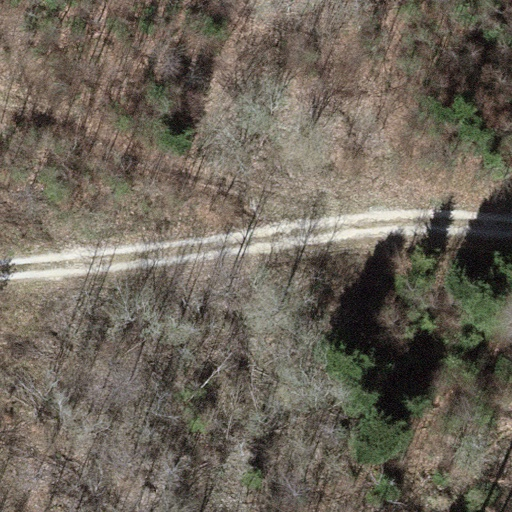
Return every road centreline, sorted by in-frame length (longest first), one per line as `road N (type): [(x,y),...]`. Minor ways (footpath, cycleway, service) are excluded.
road 1 (track): [(394,218),(0,105)]
road 2 (track): [(394,218),(0,256)]
